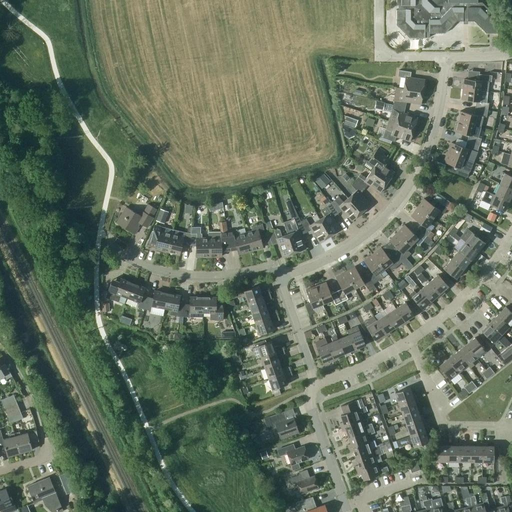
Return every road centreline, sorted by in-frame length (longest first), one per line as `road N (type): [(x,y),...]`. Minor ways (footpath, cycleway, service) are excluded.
road 1 (residential): [(279,278),(341,251),(395,204),(431,138),(445,56)]
road 2 (residential): [(279,278),(270,266),(215,274),(163,269),(100,233)]
road 3 (residential): [(511,427),(442,426),(409,340)]
road 4 (residential): [(409,340),(458,300),(511,232)]
road 5 (residential): [(345,505),(309,399),(315,383)]
